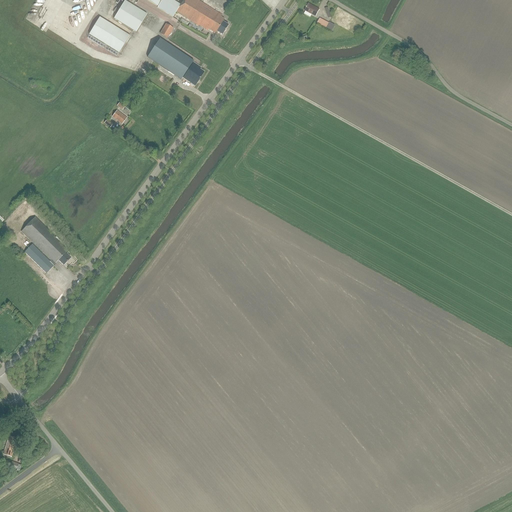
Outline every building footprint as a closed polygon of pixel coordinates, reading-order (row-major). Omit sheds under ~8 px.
[(176,12),(181,6),(171,0),(162,0),(158,8),(173,18),(176,12)] [(225,20),(224,20),(220,17),(222,15),(197,0),(184,0),(181,6),(176,12),(199,27),(200,26),(208,31),(209,29),(216,34),(217,33),(222,36),(228,26),(223,23),(225,20)] [(125,1),(114,19),(136,33),(147,15),(125,1)] [(315,17),(319,10),(308,4),(304,11),(315,17)] [(130,36),(99,18),(89,35),(119,54),(130,36)] [(326,28),(328,23),(320,18),(317,23),(326,28)] [(328,23),(326,28),(331,31),(335,25),(329,22),(328,23)] [(173,29),(166,24),(160,34),(167,38),(173,29)] [(147,57),(181,80),(193,61),(160,38),(147,57)] [(183,80),(184,79),(190,83),(190,84),(190,85),(191,86),(192,86),(193,86),(194,86),(195,86),(196,84),(197,84),(203,74),(204,72),(199,68),(200,67),(196,64),(197,63),(194,61),(182,79),(183,80)] [(123,123),(127,118),(117,110),(112,117),(121,123),(121,122),(123,123)] [(36,217),(22,231),(34,243),(49,258),(51,260),(50,261),(54,265),(57,263),(56,262),(58,260),(64,265),(71,258),(66,253),(68,251),(63,246),(61,243),(55,238),(56,237),(36,217)] [(33,244),(25,252),(46,273),(53,265),(54,266),(54,265),(50,261),(33,244)] [(13,457),(17,441),(15,440),(16,438),(11,437),(11,439),(9,438),(4,455),(13,457)]
